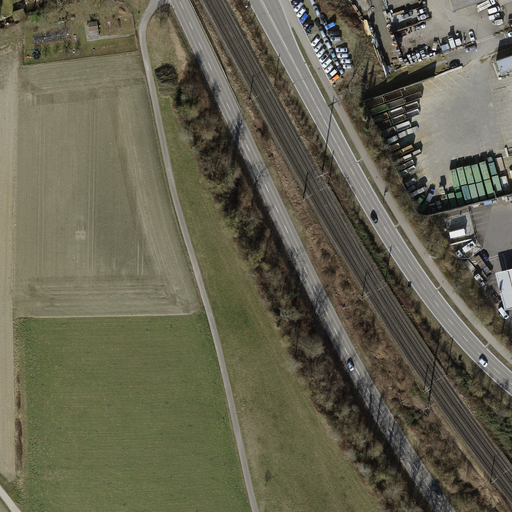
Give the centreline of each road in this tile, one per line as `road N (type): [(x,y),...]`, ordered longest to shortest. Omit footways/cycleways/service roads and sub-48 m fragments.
road 1 (tertiary): [(179,0),(325,309),(446,511)]
road 2 (secondary): [(511,384),(408,263),(259,0)]
road 3 (unknown): [(436,0),(448,19),(480,19),(496,45),(477,118),(452,161)]
